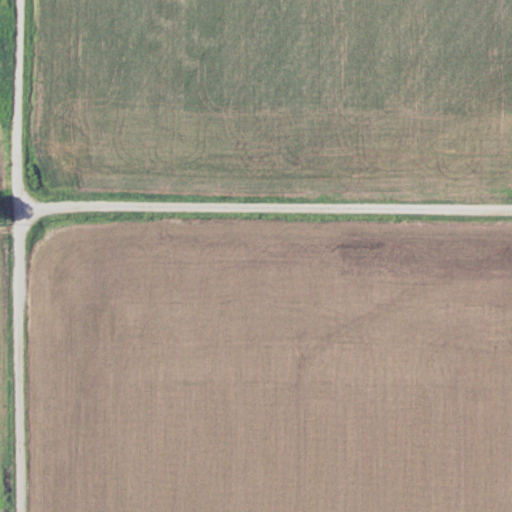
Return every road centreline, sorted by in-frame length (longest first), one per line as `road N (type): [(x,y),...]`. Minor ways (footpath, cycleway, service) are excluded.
road 1 (residential): [(21,511),(22,0)]
road 2 (residential): [(511,209),(65,207),(23,214)]
